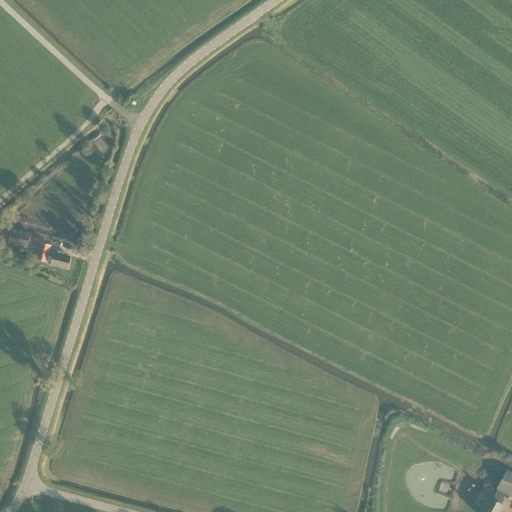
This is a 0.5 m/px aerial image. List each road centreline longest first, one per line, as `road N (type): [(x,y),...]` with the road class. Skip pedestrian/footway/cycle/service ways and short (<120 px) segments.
road 1 (tertiary): [(26,483),(139,123),(188,63),(278,0)]
road 2 (track): [(139,123),(5,0)]
